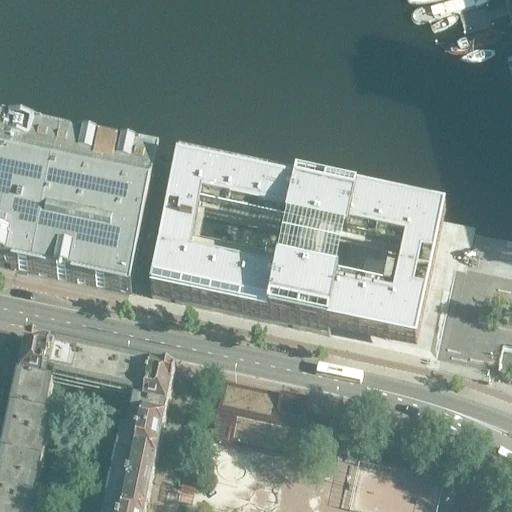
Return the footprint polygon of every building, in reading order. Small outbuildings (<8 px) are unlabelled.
[(441,0),(444,13),(495,0),(441,0)] [(453,40),(459,62),(511,47),(511,38),(509,26),(453,40)] [(138,265),(159,164),(160,162),(0,128),(0,267),(131,296),(138,265)] [(348,251),(358,205),(358,204),(180,166),(170,213),(201,220),(348,251)] [(396,303),(340,291),(330,338),(416,356),(445,223),(358,204),(358,205),(348,251),(404,263),(396,303)] [(161,253),(193,260),(201,220),(170,213),(161,253)] [(340,291),(193,260),(161,253),(151,299),(330,338),(340,291)] [(44,380),(50,350),(26,345),(19,382),(48,388),(49,385),(47,385),(48,380),(44,380)] [(78,387),(84,357),(50,350),(44,380),(48,380),(78,387)] [(111,394),(118,365),(84,357),(78,387),(111,394)] [(145,401),(151,372),(118,365),(111,394),(141,400),(145,401)] [(167,414),(175,377),(151,372),(145,401),(141,400),(139,407),(138,407),(138,408),(167,414)] [(42,417),(48,388),(19,382),(12,414),(47,421),(48,419),(42,417)] [(257,452),(295,461),(308,406),(226,388),(215,440),(257,449),(257,452)] [(161,445),(167,414),(138,408),(133,431),(127,429),(125,438),(161,445)] [(38,467),(47,421),(12,414),(2,459),(38,467)] [(156,468),(161,445),(125,438),(120,461),(156,468)] [(0,482),(33,489),(38,467),(2,459),(0,470),(0,482)] [(144,511),(146,511),(156,468),(120,461),(111,505),(144,511)] [(0,511),(27,511),(33,489),(0,482),(0,511)]
